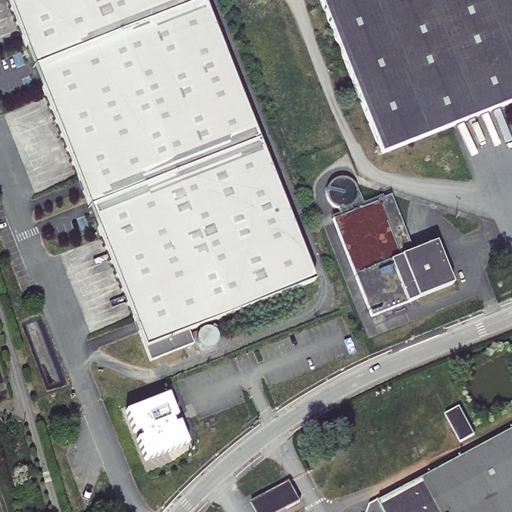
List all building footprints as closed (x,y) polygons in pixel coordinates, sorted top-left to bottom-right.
[(314,282),(202,0),(6,0),(150,362),(194,345),(188,332),(314,282)] [(511,0),(320,0),(383,155),(511,103),(511,0)] [(334,219),(373,317),(455,284),(439,242),(414,252),(392,196),(366,206),(355,182),(345,177),(337,178),(329,186),(328,195),(331,202),(340,208),(343,215),(334,219)] [(203,330),(197,335),(197,336),(197,344),(203,349),(211,349),(216,344),(216,335),(211,330),(203,330)] [(136,440),(145,462),(183,447),(178,434),(180,429),(178,426),(174,426),(172,419),(177,417),(168,395),(125,412),(134,434),(139,432),(142,438),(136,440)] [(459,407),(445,415),(451,426),(459,442),(473,434),(459,407)] [(511,511),(511,431),(435,473),(378,503),(382,511),(511,511)] [(289,482),(284,485),(294,504),(299,502),(289,482)] [(284,485),(276,489),(285,504),(287,508),(294,504),(284,485)] [(250,503),(254,511),(270,511),(285,504),(276,489),(250,503)]
